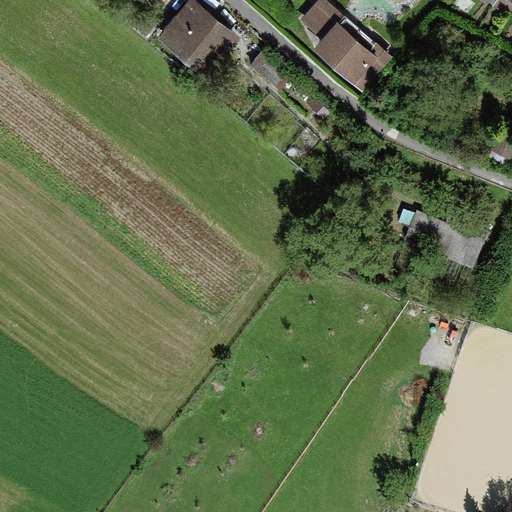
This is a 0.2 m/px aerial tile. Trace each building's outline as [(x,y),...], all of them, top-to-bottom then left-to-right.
[(241,33),(201,0),(186,0),(159,32),(207,73),(241,33)] [(313,44),(363,88),(394,53),(377,39),(376,40),(330,0),(316,0),(301,19),(320,36),(313,44)] [(288,68),(263,47),(250,62),(275,83),(288,68)] [(333,108),(315,91),(307,100),(325,117),(333,108)] [(511,154),(511,137),(500,132),(490,154),(508,162),(511,154)] [(487,235),(418,208),(405,238),(474,266),(487,235)]
